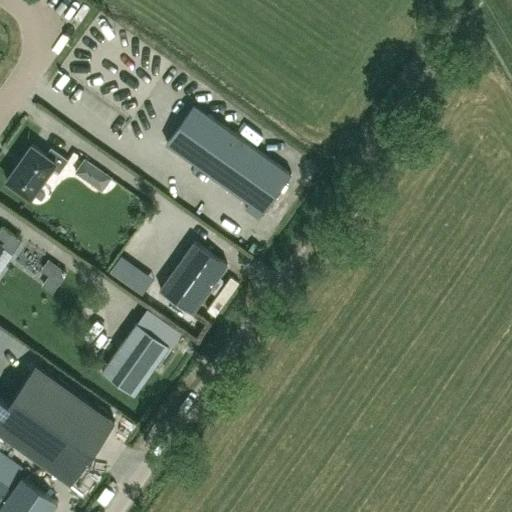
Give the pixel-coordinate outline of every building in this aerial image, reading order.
[(67,2),(52,19),(72,36),(87,20),(67,2)] [(292,173),(194,103),(166,142),(264,212),(292,173)] [(46,154),(32,144),(7,180),(31,197),(52,167),(60,172),(69,159),(51,147),(46,154)] [(0,229),(0,250),(3,247),(12,254),(22,240),(3,226),(0,229)] [(228,263),(195,240),(160,289),(193,312),(228,263)] [(170,345),(137,321),(102,370),(135,393),(170,345)] [(0,396),(0,432),(71,483),(115,421),(36,364),(8,403),(0,396)] [(0,500),(14,480),(0,469),(0,500)] [(0,511),(50,511),(58,502),(22,476),(0,506),(0,511)]
